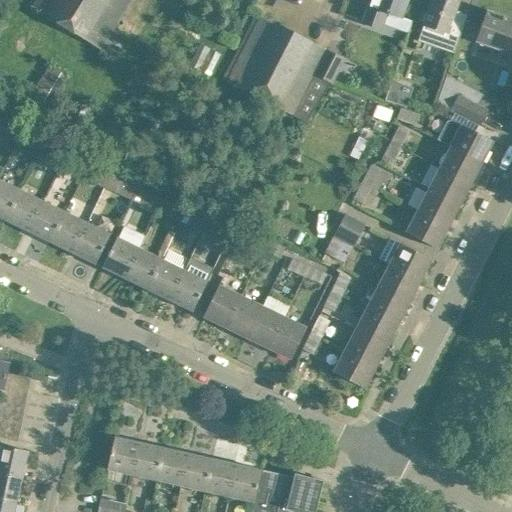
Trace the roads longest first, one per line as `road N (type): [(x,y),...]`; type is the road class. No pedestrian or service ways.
road 1 (residential): [(371,451),(97,317)]
road 2 (residential): [(371,451),(511,181)]
road 3 (residential): [(46,511),(97,317)]
road 4 (residential): [(494,511),(371,451)]
